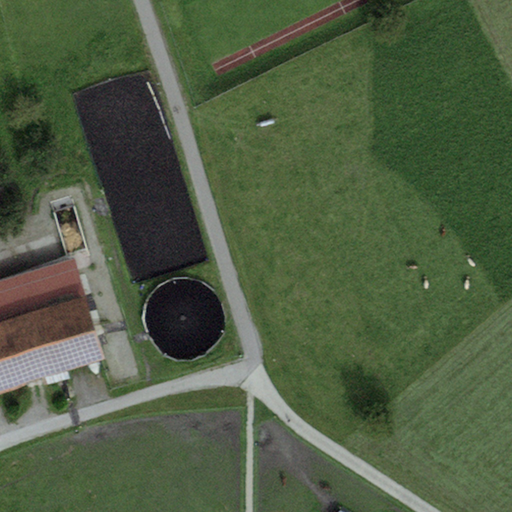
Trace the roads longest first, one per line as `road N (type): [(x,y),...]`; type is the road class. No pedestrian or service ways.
road 1 (unclassified): [(141,0),(253,357),(246,374),(183,384),(0,444)]
road 2 (track): [(431,511),(326,445),(246,374)]
